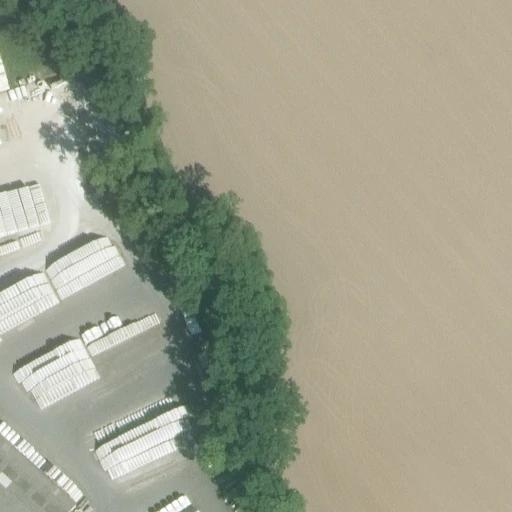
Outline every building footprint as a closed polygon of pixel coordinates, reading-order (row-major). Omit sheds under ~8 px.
[(0,89),(8,87),(0,58),(0,89)] [(0,100),(0,196),(49,186),(29,94),(0,100)] [(61,297),(124,267),(110,238),(47,268),(61,297)] [(150,303),(83,335),(101,372),(158,345),(153,333),(162,329),(150,303)] [(94,461),(155,437),(157,442),(200,425),(184,387),(81,428),(94,461)] [(0,440),(0,511),(72,511),(75,508),(0,440)]
